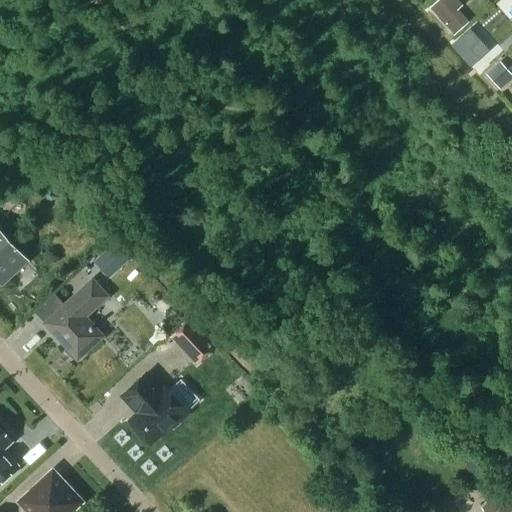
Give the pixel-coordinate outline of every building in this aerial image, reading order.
[(443,22),(463,4),(459,0),(438,0),(430,7),(443,22)] [(472,27),(461,37),(470,48),(482,38),(472,27)] [(487,74),(500,88),(511,77),(511,73),(501,61),(487,74)] [(22,255),(0,231),(0,273),(1,274),(22,255)] [(118,241),(96,260),(110,276),(132,257),(118,241)] [(102,336),(84,317),(107,296),(92,280),(47,322),(56,332),(55,334),(67,348),(65,350),(72,359),(75,356),(77,359),(102,336)] [(171,336),(197,363),(217,343),(191,316),(171,336)] [(338,356),(357,336),(341,321),(322,341),(338,356)] [(146,373),(124,393),(141,411),(131,420),(151,442),(172,423),(175,426),(190,412),(188,410),(200,400),(181,379),(169,390),(167,387),(163,391),(146,373)] [(0,482),(18,466),(2,449),(12,440),(0,426),(0,482)] [(452,448),(483,485),(495,475),(464,438),(452,448)] [(22,500),(32,511),(70,511),(82,501),(54,470),(22,500)] [(511,511),(511,510),(511,509),(511,492),(505,485),(479,507),(483,511),(511,511)]
